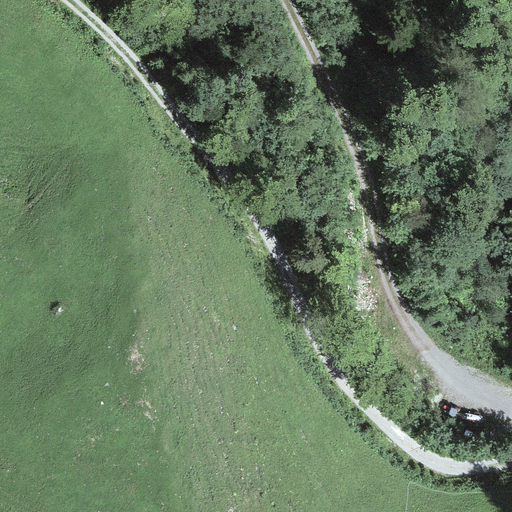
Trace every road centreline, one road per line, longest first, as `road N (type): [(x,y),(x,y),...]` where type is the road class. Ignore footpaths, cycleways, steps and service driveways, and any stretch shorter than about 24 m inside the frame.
road 1 (track): [(511,468),(480,472),(432,460),(377,419),(307,335),(218,182),(126,48),(66,0)]
road 2 (track): [(286,0),(347,147),(400,322),(463,396),(511,412)]
